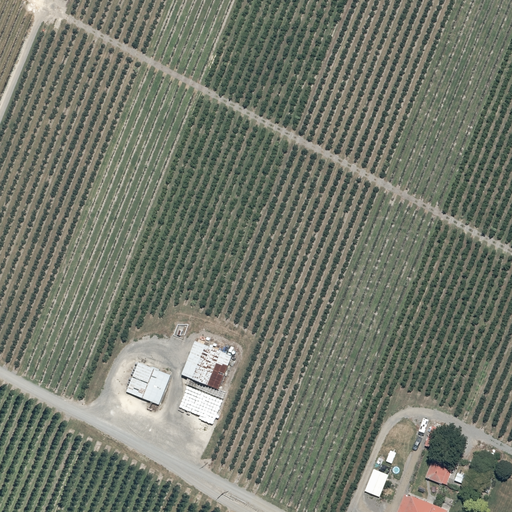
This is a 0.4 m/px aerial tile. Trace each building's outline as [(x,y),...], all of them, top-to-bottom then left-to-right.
[(235,355),(198,340),(184,374),(221,389),(235,355)] [(172,374),(140,362),(128,392),(160,404),(172,374)] [(446,428),(434,424),(427,445),(439,449),(446,428)] [(456,460),(435,452),(426,477),(447,485),(456,460)] [(393,467),(378,461),(366,490),(381,496),(393,467)] [(448,511),(450,509),(407,492),(399,511),(448,511)]
